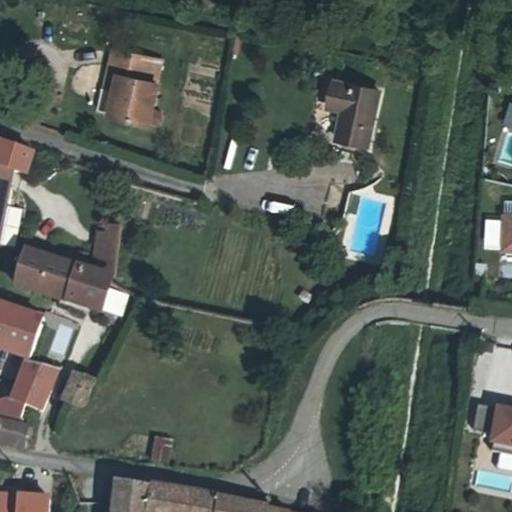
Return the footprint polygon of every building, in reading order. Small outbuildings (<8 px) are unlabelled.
[(56,40),(82,44),(85,23),(59,19),(56,40)] [(148,128),(158,86),(148,84),(153,60),(112,53),(106,77),(117,80),(115,92),(109,120),(148,128)] [(164,62),(153,60),(148,84),(158,86),(164,62)] [(104,90),(115,92),(117,80),(106,77),(104,90)] [(340,116),(335,145),(366,152),(376,97),(331,87),(326,113),(340,116)] [(511,100),(507,99),(500,122),(511,125),(511,100)] [(0,169),(26,179),(32,156),(2,146),(0,153),(0,169)] [(32,156),(26,179),(35,181),(42,160),(32,156)] [(0,228),(10,189),(0,185),(0,228)] [(97,233),(93,247),(87,270),(113,278),(121,227),(110,224),(107,235),(97,233)] [(118,279),(113,278),(87,270),(27,251),(16,285),(112,318),(123,285),(118,279)] [(0,346),(32,356),(45,320),(0,302),(0,346)] [(15,399),(28,404),(42,410),(61,372),(30,362),(15,399)] [(63,398),(82,406),(93,380),(73,372),(63,398)] [(0,424),(20,429),(28,404),(15,399),(0,403),(0,424)] [(500,413),(482,409),(477,435),(495,438),(500,413)] [(511,419),(508,419),(509,412),(501,410),(500,413),(495,438),(493,452),(511,455),(511,419)] [(35,433),(20,429),(0,424),(0,447),(29,454),(35,433)] [(152,435),(148,460),(167,463),(171,438),(152,435)] [(116,486),(114,511),(258,511),(259,511),(127,488),(116,486)] [(46,511),(48,496),(0,492),(0,511),(46,511)]
